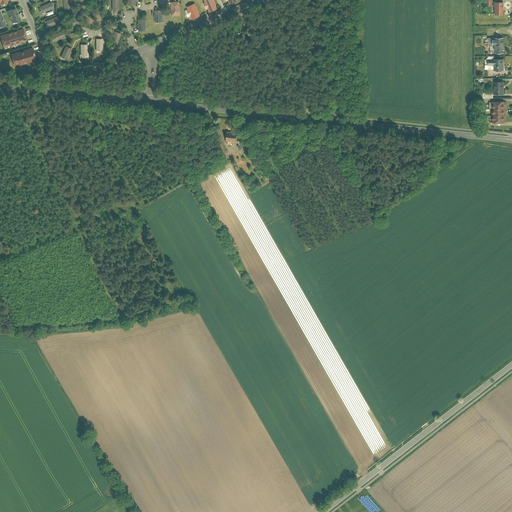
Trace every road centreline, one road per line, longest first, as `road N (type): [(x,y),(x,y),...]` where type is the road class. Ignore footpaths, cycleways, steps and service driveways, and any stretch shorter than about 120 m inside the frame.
road 1 (tertiary): [(511,140),(149,102)]
road 2 (tertiary): [(511,365),(323,511)]
road 3 (residential): [(134,52),(87,73),(53,68),(21,2)]
road 4 (tertiary): [(149,102),(0,86)]
road 5 (residential): [(264,0),(151,45)]
